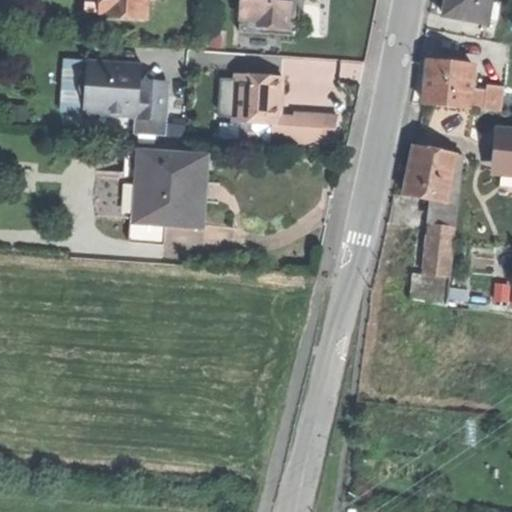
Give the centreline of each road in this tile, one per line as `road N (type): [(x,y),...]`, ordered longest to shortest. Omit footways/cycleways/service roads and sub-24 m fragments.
road 1 (tertiary): [(408,0),(299,511)]
road 2 (unknown): [(385,116),(511,121)]
